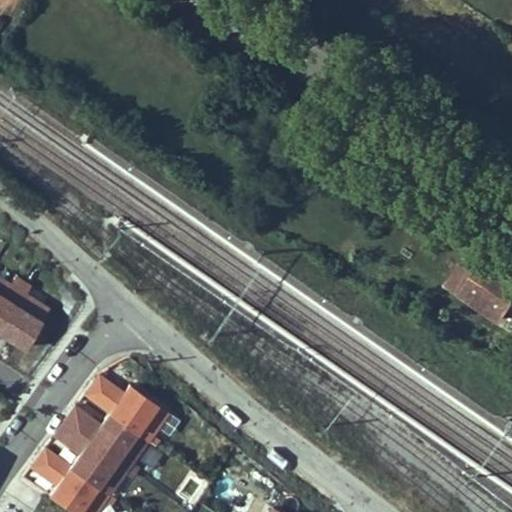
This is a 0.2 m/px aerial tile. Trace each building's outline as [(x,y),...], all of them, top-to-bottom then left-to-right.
[(463,259),(448,282),(503,318),(511,303),(511,265),(486,248),(474,266),(463,259)] [(0,316),(23,280),(16,275),(11,282),(0,275),(0,316)] [(0,316),(0,328),(25,345),(49,307),(26,292),(31,285),(23,280),(0,316)] [(124,395),(99,376),(94,381),(120,401),(124,395)] [(167,415),(130,387),(124,395),(120,401),(94,381),(83,396),(109,416),(146,443),(151,437),(167,415)] [(62,425),(101,452),(126,470),(130,465),(146,443),(109,416),(100,427),(74,408),(63,423),(62,425)] [(126,470),(101,452),(62,425),(52,437),(78,456),(69,469),(106,497),(122,475),(126,470)] [(159,443),(151,437),(146,443),(154,449),(159,443)] [(106,497),(43,450),(32,465),(58,484),(53,490),(47,498),(68,511),(94,511),(101,503),(106,497)] [(58,484),(32,465),(27,471),(53,490),(58,484)] [(130,465),(126,470),(134,476),(138,471),(130,465)] [(134,476),(126,470),(122,475),(130,481),(134,476)] [(186,472),(177,498),(193,503),(201,477),(186,472)] [(109,509),(114,503),(106,497),(101,503),(109,509)]
